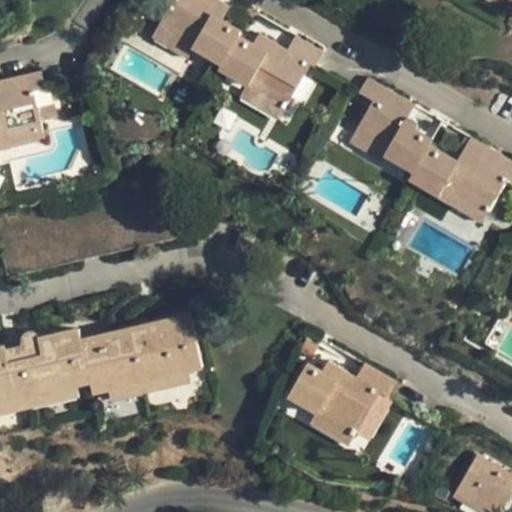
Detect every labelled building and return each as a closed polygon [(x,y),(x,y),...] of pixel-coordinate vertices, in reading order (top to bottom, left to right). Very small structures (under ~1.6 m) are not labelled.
[(220,0),(176,0),(161,27),(196,47),(224,63),(241,35),(244,31),(226,20),(232,6),(220,0)] [(196,47),(161,27),(154,38),(189,58),(196,47)] [(224,63),(221,68),(249,83),(289,106),(307,73),(304,71),(309,61),(313,64),(317,67),(326,52),(298,35),(290,48),(262,32),(255,44),(241,35),(224,63)] [(313,64),(309,61),(304,71),(307,73),(313,64)] [(0,148),(2,147),(3,151),(4,152),(15,149),(11,136),(49,127),(40,89),(47,87),(42,68),(10,76),(14,95),(0,97),(0,148)] [(374,112),(361,135),(378,145),(379,142),(394,151),(392,156),(418,171),(432,146),(435,140),(417,131),(419,128),(420,126),(419,124),(418,121),(416,120),(413,119),(412,120),(409,122),(418,106),(371,78),(362,93),(380,103),(384,106),(379,115),(374,112)] [(283,117),(289,106),(249,83),(243,94),(283,117)] [(380,103),(374,112),(379,115),(384,106),(380,103)] [(52,139),(49,127),(11,136),(15,149),(52,139)] [(378,145),(361,135),(355,145),(387,164),(392,156),(394,151),(379,142),(378,145)] [(432,146),(418,171),(413,178),(441,192),(440,195),(457,204),(462,195),(493,213),(511,181),(511,160),(473,139),(459,164),(432,146)] [(0,212),(0,246),(8,279),(185,237),(169,172),(0,212)] [(488,222),(493,213),(462,195),(457,204),(488,222)] [(119,331),(82,340),(92,380),(95,393),(204,366),(191,314),(151,323),(155,339),(123,347),(119,331)] [(119,331),(123,347),(155,339),(151,323),(119,331)] [(6,345),(0,346),(0,400),(92,380),(82,340),(80,328),(39,338),(42,353),(9,360),(7,348),(6,345)] [(7,348),(9,360),(42,353),(39,338),(38,336),(36,333),(33,331),(29,330),(25,332),(23,335),(23,338),(24,343),(7,348)] [(309,363),(290,395),(295,398),(319,411),(358,433),(381,392),(390,397),(399,381),(366,363),(358,377),(330,361),(323,372),(314,366),(309,363)] [(351,445),(358,433),(319,411),(312,423),(351,445)] [(511,474),(478,454),(456,492),(490,511),(502,511),(511,495),(511,492),(510,492),(511,487),(511,474)]
